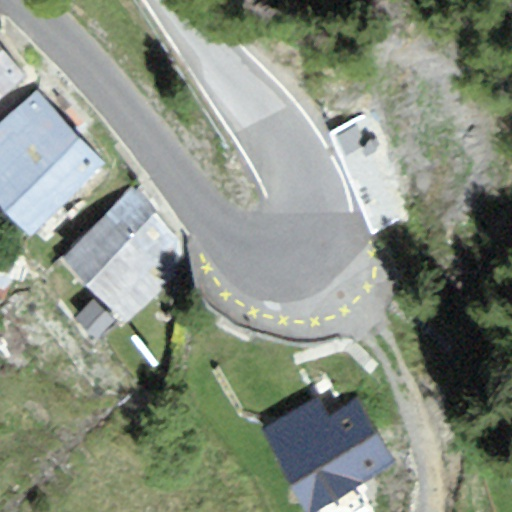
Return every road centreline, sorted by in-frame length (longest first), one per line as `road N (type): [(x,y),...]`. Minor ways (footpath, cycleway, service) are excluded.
road 1 (tertiary): [(19,0),(126,110),(232,251),(268,271),(290,268),(308,243),(299,182),(165,0)]
road 2 (track): [(433,511),(419,427),(398,372),(354,301),(304,251)]
